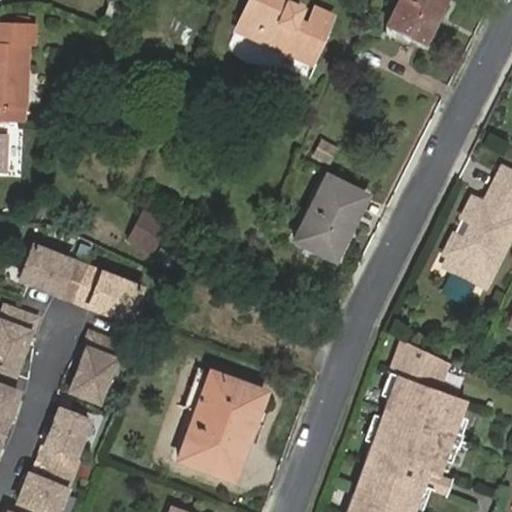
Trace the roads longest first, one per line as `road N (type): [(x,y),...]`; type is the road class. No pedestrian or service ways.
road 1 (residential): [(511,15),(382,260),(291,511)]
road 2 (residential): [(0,491),(60,327)]
